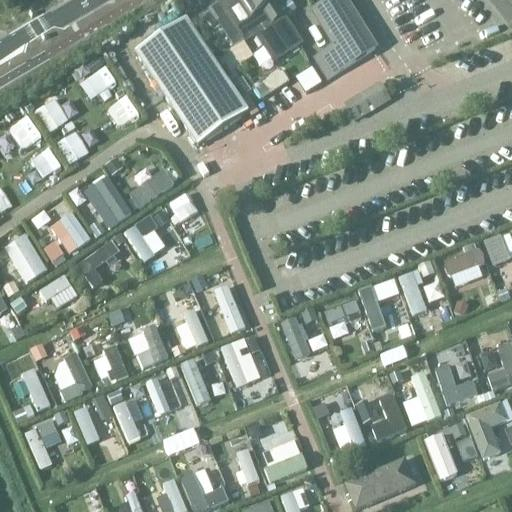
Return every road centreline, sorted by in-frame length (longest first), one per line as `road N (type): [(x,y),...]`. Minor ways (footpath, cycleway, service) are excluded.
road 1 (unknown): [(58,485),(511,307)]
road 2 (unknown): [(225,238),(0,357)]
road 3 (unknown): [(200,175),(171,127),(146,124),(0,216)]
